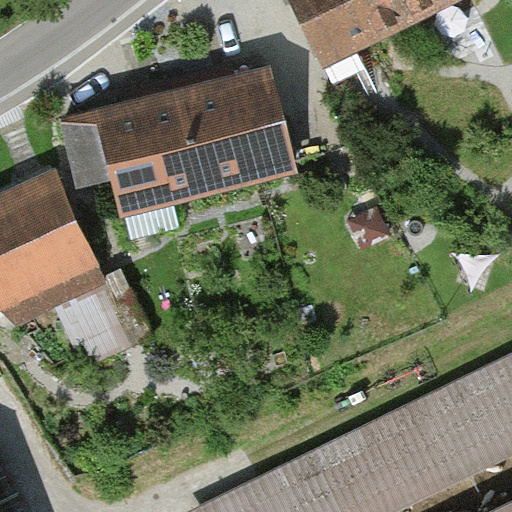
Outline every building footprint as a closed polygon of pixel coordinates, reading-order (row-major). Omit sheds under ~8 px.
[(286,0),(325,72),(460,0),(286,0)] [(261,76),(181,97),(205,191),(285,171),(261,76)] [(181,97),(101,117),(125,211),(205,191),(181,97)] [(0,306),(92,265),(52,175),(0,197),(0,306)] [(386,511),(511,451),(511,363),(203,511),(511,511),(511,506),(499,511),(386,511)]
